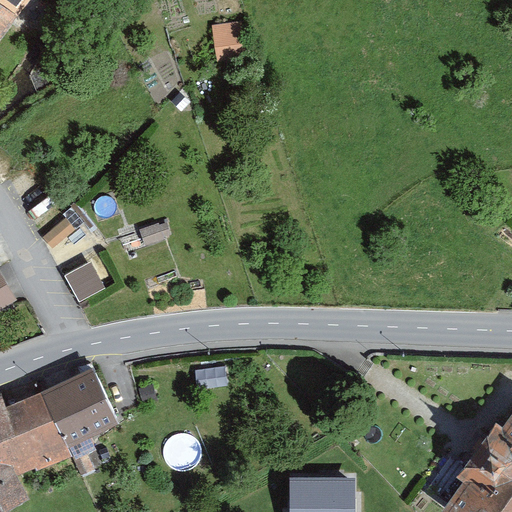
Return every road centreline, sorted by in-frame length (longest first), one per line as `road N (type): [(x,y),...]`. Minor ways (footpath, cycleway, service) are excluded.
road 1 (secondary): [(66,349),(262,323),(511,329)]
road 2 (residential): [(0,221),(66,349)]
